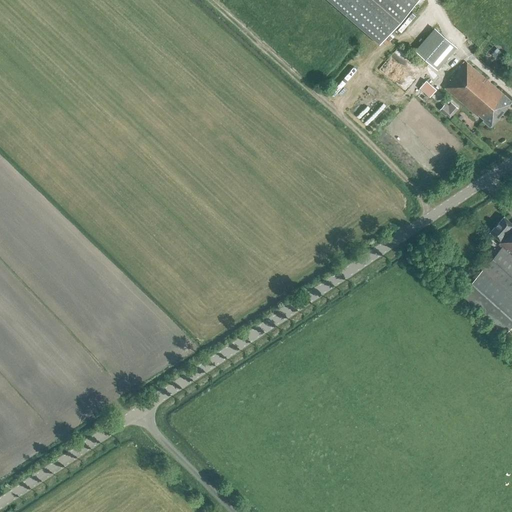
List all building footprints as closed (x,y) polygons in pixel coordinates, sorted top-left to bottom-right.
[(417,0),(328,0),(379,44),(417,0)] [(434,28),(414,51),(436,70),(456,48),(444,37),(434,28)] [(506,108),(511,102),(466,63),(444,88),(477,116),(478,115),(484,120),(482,121),(490,128),(506,109),(506,108)] [(430,98),(436,90),(444,81),(437,75),(430,84),(426,81),(419,89),(430,98)] [(449,118),(457,109),(448,101),(440,110),(449,118)] [(505,334),(511,325),(511,224),(503,217),(489,232),(500,242),(498,244),(502,247),(460,294),(505,334)]
